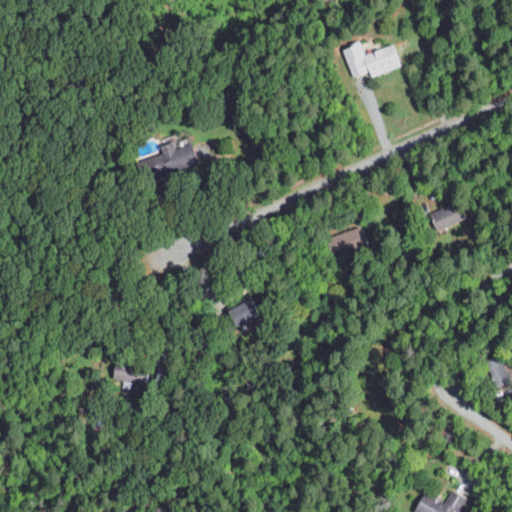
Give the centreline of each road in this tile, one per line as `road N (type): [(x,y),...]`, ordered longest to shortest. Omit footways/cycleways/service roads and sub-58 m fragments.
road 1 (residential): [(511,99),(174,251)]
road 2 (residential): [(511,288),(466,340),(456,372),(466,407),(511,441)]
